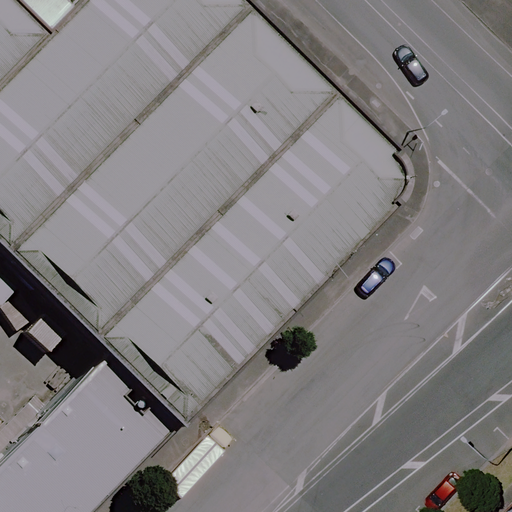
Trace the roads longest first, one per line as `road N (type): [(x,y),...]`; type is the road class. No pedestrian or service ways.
road 1 (unclassified): [(511,285),(269,511)]
road 2 (unclassified): [(511,139),(371,0)]
